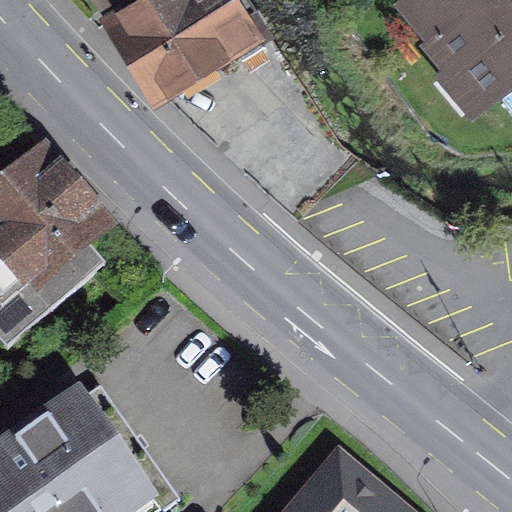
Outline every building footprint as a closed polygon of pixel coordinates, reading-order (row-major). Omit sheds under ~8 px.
[(303,1),(302,0),(147,0),(196,72),(303,1)] [(511,0),(412,0),(404,7),(452,67),(444,73),(473,110),(511,79),(511,0)] [(120,232),(46,146),(0,186),(0,347),(8,357),(106,273),(91,257),(120,232)] [(0,461),(0,511),(144,511),(150,508),(79,406),(0,461)] [(387,511),(325,468),(293,511),(387,511)]
